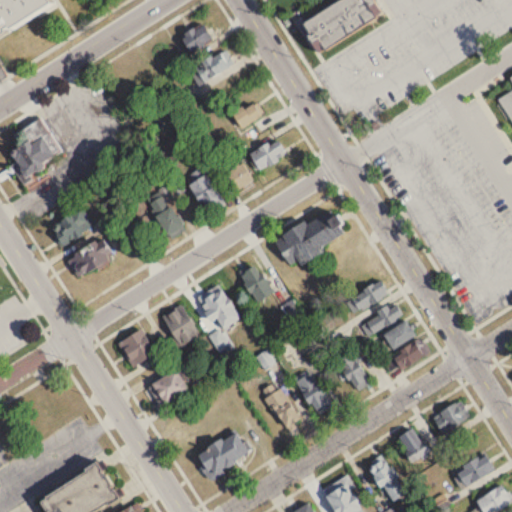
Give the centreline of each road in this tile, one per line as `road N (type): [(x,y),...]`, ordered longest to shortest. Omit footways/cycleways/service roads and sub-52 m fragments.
road 1 (residential): [(243,0),(511,423)]
road 2 (residential): [(0,378),(344,160)]
road 3 (residential): [(221,511),(511,327)]
road 4 (residential): [(185,511),(0,225)]
road 5 (residential): [(0,104),(161,0)]
